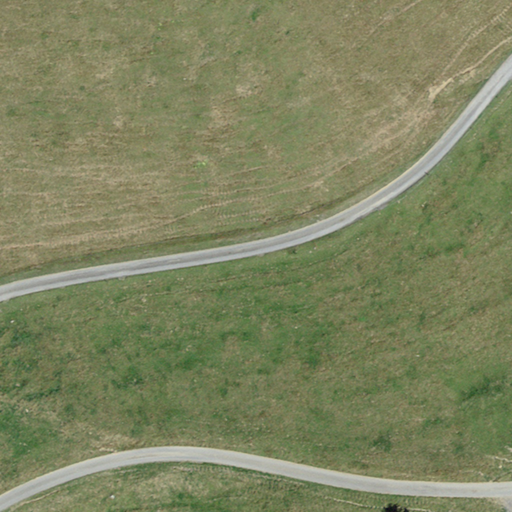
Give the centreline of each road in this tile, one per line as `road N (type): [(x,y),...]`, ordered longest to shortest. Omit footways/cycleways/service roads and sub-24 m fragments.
road 1 (unclassified): [(0,294),(262,246),(342,219),(421,173),(511,69)]
road 2 (unclassified): [(0,506),(134,454),(187,452),(330,477),(511,488)]
